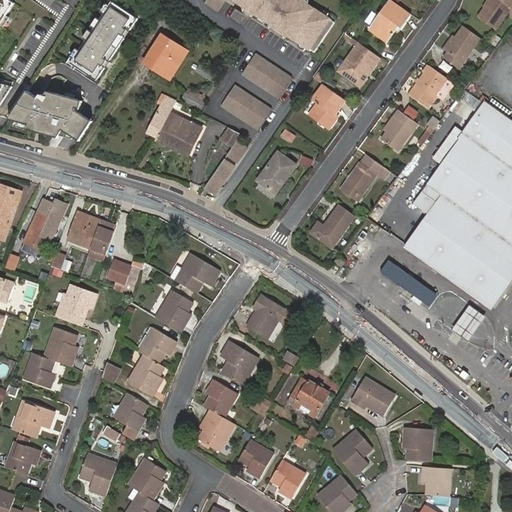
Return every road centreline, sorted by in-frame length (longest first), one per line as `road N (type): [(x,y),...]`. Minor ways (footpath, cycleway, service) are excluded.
road 1 (tertiary): [(266,252),(511,460)]
road 2 (residential): [(266,252),(449,0)]
road 3 (tertiary): [(511,438),(326,282),(266,252)]
road 4 (residential): [(266,252),(202,342),(172,414),(171,447),(205,473)]
road 5 (tertiary): [(0,156),(203,217)]
road 6 (residential): [(281,107),(304,74),(194,0)]
road 7 (residential): [(81,511),(51,492),(96,369)]
